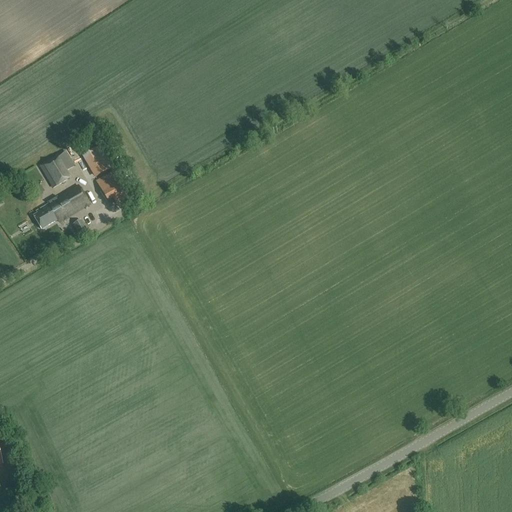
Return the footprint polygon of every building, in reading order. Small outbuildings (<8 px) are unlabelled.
[(78,146),(82,152),(91,146),(88,141),(78,146)] [(80,156),(89,175),(106,168),(98,149),(80,156)] [(39,167),(53,190),(71,179),(67,171),(57,156),(39,167)] [(114,172),(96,182),(108,202),(125,192),(114,172)] [(58,222),(88,204),(78,187),(36,212),(37,214),(34,216),(42,229),(57,220),(58,222)] [(81,221),(73,225),(78,234),(86,230),(81,221)]
